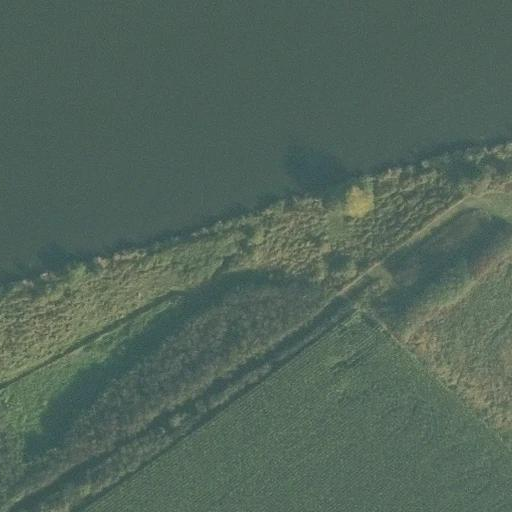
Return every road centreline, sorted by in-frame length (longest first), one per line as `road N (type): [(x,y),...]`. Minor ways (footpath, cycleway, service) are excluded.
road 1 (track): [(12,511),(380,270)]
road 2 (track): [(380,270),(467,204),(511,213)]
